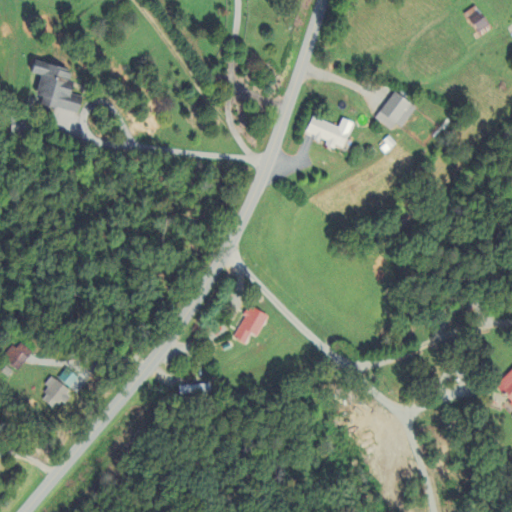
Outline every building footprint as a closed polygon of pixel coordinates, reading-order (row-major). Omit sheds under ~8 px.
[(489,29),(480,8),(467,14),(476,35),(489,29)] [(84,99),(73,97),(76,84),(70,83),(72,72),(36,64),(34,76),(42,78),(38,98),(44,100),(43,108),(80,116),(84,99)] [(417,108),(393,94),(378,121),(401,135),(417,108)] [(57,138),(90,137),(89,110),(82,110),(82,113),(56,114),(57,138)] [(355,125),(343,121),(340,129),(313,119),(307,137),(328,145),(328,146),(345,153),(355,125)] [(252,335),(258,339),(269,318),(251,308),(233,339),(245,346),(252,335)] [(18,372),(32,355),(18,343),(4,360),(18,372)] [(511,376),(498,389),(511,404),(511,376)] [(73,394),(53,378),(45,388),(50,392),(42,401),(53,410),(59,402),(63,406),(73,394)]
